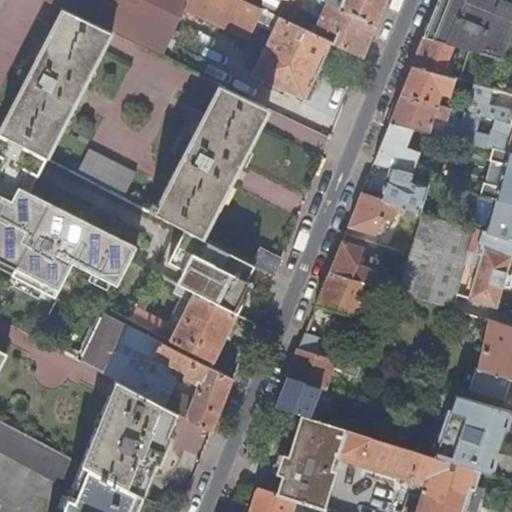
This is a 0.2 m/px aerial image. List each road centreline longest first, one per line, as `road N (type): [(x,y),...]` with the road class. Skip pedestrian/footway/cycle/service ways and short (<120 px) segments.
road 1 (residential): [(199,511),(406,0)]
road 2 (unknown): [(291,285),(0,142)]
